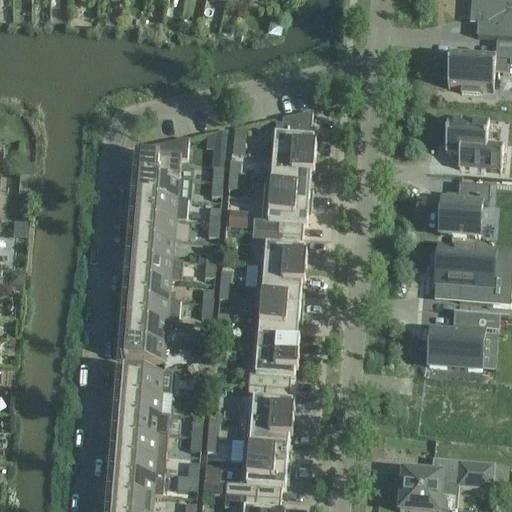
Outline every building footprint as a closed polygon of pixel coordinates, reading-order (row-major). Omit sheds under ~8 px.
[(511,0),(472,0),(473,0),(473,4),(472,17),(482,17),(482,25),(478,25),(476,40),(478,40),(511,42),(511,0)] [(511,46),(496,46),(495,62),(496,62),(496,63),(510,65),(511,65),(511,46)] [(451,58),(448,91),(449,91),(449,89),(461,90),(462,90),(461,95),(479,97),(480,91),(493,92),(492,94),(494,94),(495,76),(509,77),(510,65),(496,63),(496,62),(495,62),(495,63),(494,63),(452,60),(452,58),(451,58)] [(313,116),(281,122),(281,123),(281,127),(276,127),(275,147),(273,161),(313,164),(315,164),(317,150),(314,149),(314,141),(311,141),(313,116)] [(447,131),(445,156),(459,158),(458,171),(485,173),(501,174),(502,164),(503,153),(504,148),(487,147),(489,124),(465,122),(461,122),(461,126),(448,125),(447,131)] [(232,156),(244,157),(246,134),(234,133),(232,156)] [(189,142),(150,150),(149,159),(141,159),(140,180),(180,183),(181,163),(187,164),(189,142)] [(315,164),(313,164),(273,161),(272,181),(266,181),(266,182),(311,185),(311,178),(314,178),(315,164)] [(229,179),(240,180),(241,166),(231,165),(229,179)] [(18,187),(31,188),(32,167),(20,166),(18,187)] [(212,185),(223,186),(224,172),(214,171),(212,185)] [(238,193),(240,180),(229,179),(228,192),(238,193)] [(138,200),(178,203),(180,183),(140,180),(138,200)] [(311,185),(266,182),(264,203),(312,207),(313,194),(310,194),(311,185)] [(221,200),(223,186),(212,185),(211,200),(221,200)] [(443,203),(440,237),(479,240),(482,207),(489,208),(490,190),(459,187),(458,204),(443,203)] [(188,204),(178,203),(138,200),(136,220),(176,223),(186,224),(188,204)] [(312,207),(264,203),(262,224),(254,223),(253,236),(278,238),(302,240),(303,229),(307,229),(308,220),(310,220),(312,207)] [(210,212),(209,226),(219,227),(220,213),(210,212)] [(230,216),(229,232),(246,233),(247,217),(230,216)] [(175,244),(176,223),(136,220),(135,241),(175,244)] [(219,227),(209,226),(208,240),(218,241),(219,227)] [(266,251),(264,271),(304,274),(305,252),(302,251),(302,240),(278,238),(253,236),(252,250),(266,251)] [(173,264),(175,244),(135,241),(133,261),(173,264)] [(437,271),(436,287),(460,289),(459,305),(492,308),(494,292),(494,283),(494,282),(495,276),(511,277),(511,256),(475,254),(475,256),(466,256),(466,253),(459,252),(441,251),(440,269),(437,269),(437,271)] [(199,256),(198,266),(206,267),(216,268),(217,254),(207,253),(207,257),(199,256)] [(131,281),(171,284),(173,264),(133,261),(131,281)] [(215,282),(216,268),(206,267),(205,281),(215,282)] [(264,271),(258,270),(257,292),(302,296),(304,274),(264,271)] [(222,275),(220,289),(230,290),(232,276),(222,275)] [(170,305),(171,284),(131,281),(130,301),(170,305)] [(229,303),(230,290),(220,289),(219,302),(229,303)] [(302,296),(257,292),(255,313),(303,317),(304,304),(301,304),(302,296)] [(202,308),(212,309),(214,294),(204,294),(202,308)] [(130,301),(128,322),(168,325),(178,326),(180,306),(170,305),(130,301)] [(212,309),(202,308),(201,322),(211,322),(212,309)] [(303,317),(255,313),(253,335),(298,338),(299,330),(301,330),(303,317)] [(432,334),(429,369),(481,373),(484,338),(481,338),(482,336),(482,332),(495,334),(496,322),(496,320),(508,321),(509,320),(454,315),(454,317),(457,317),(458,317),(458,318),(457,336),(432,334)] [(217,332),(227,332),(228,319),(218,318),(217,332)] [(166,345),(168,325),(128,322),(126,342),(166,345)] [(227,332),(217,332),(216,345),(226,346),(227,332)] [(199,348),(209,349),(210,335),(200,334),(199,348)] [(296,360),(299,360),(300,346),(298,346),(298,338),(253,335),(251,356),(296,360)] [(166,345),(126,342),(125,363),(165,366),(166,345)] [(208,363),(209,349),(199,348),(198,362),(208,363)] [(249,390),(265,391),(290,393),(291,382),(295,382),(295,374),(298,374),(299,360),(296,360),(251,356),(250,379),(249,390)] [(122,394),(162,397),(170,398),(171,377),(124,373),(122,394)] [(423,397),(420,432),(476,437),(479,409),(502,411),(504,387),(461,384),(459,400),(457,399),(457,398),(455,398),(455,399),(447,399),(447,397),(445,397),(445,398),(423,397)] [(196,386),(195,400),(205,401),(206,387),(196,386)] [(294,427),(295,413),(292,413),(293,405),(289,404),(290,393),(265,391),(249,390),(248,401),(240,401),(239,422),(246,423),(246,424),(291,427),(294,427)] [(122,394),(120,414),(153,417),(160,418),(162,397),(122,394)] [(204,415),(205,401),(195,400),(194,414),(204,415)] [(160,418),(153,417),(120,414),(119,435),(167,439),(169,418),(160,418)] [(294,427),(291,427),(246,424),(244,445),(289,449),(290,441),(292,442),(294,427)] [(193,427),(191,440),(202,441),(203,427),(193,427)] [(209,428),(208,442),(218,443),(219,429),(209,428)] [(117,455),(152,458),(157,458),(166,459),(167,439),(119,435),(117,455)] [(202,441),(191,440),(190,455),(200,455),(202,441)] [(217,456),(218,443),(208,442),(207,456),(217,456)] [(289,449),(244,445),(242,467),(290,470),(291,457),(288,457),(289,449)] [(157,458),(152,458),(117,455),(115,475),(164,479),(166,459),(157,458)] [(495,469),(458,466),(457,480),(443,479),(443,478),(403,475),(399,511),(440,511),(441,499),(446,500),(448,498),(450,496),(451,491),(493,494),(495,469)] [(189,467),(188,481),(198,482),(199,468),(189,467)] [(245,501),(281,503),(282,492),(286,492),(286,483),(289,483),(290,470),(242,467),(241,488),(204,485),(202,497),(226,499),(245,501)] [(162,500),(164,479),(115,475),(114,496),(154,499),(162,500)] [(197,496),(198,482),(188,481),(187,495),(197,496)] [(114,496),(112,511),(152,511),(154,499),(114,496)] [(226,499),(224,511),(279,511),(281,503),(245,501),(226,499)]
